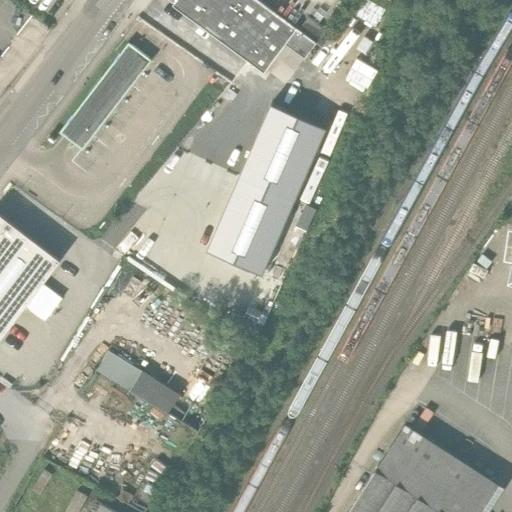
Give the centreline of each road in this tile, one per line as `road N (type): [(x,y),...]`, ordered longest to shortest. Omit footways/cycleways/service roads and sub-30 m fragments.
road 1 (tertiary): [(0,142),(111,0)]
road 2 (unknown): [(35,428),(119,302)]
